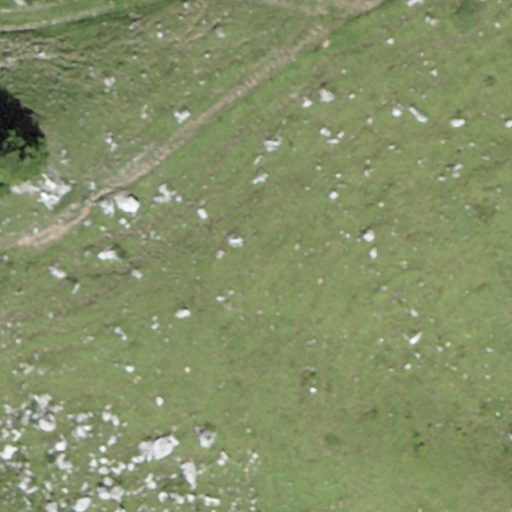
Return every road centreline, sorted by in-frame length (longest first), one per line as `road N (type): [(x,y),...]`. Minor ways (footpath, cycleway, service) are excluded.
road 1 (track): [(190,0),(352,7),(363,0)]
road 2 (track): [(0,21),(142,0)]
